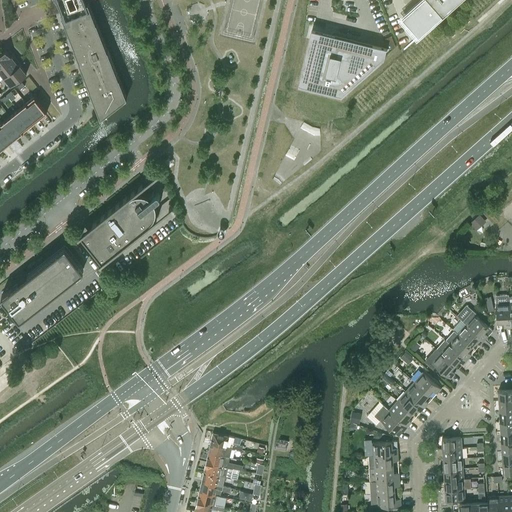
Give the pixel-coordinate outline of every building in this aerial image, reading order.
[(420,0),(409,11),(402,17),(418,35),(457,0),(420,0)] [(71,8),(62,11),(62,12),(61,12),(62,15),(74,47),(79,61),(90,89),(89,89),(100,118),(127,97),(119,77),(118,78),(108,50),(107,50),(96,22),(88,2),(86,3),(86,2),(77,5),(70,8),(71,8)] [(312,28),(298,84),(341,95),(384,57),(386,47),(312,28)] [(0,66),(12,57),(6,49),(0,53),(0,66)] [(0,66),(0,71),(4,77),(20,64),(18,65),(12,57),(0,66)] [(27,73),(20,64),(4,77),(11,85),(27,73)] [(34,96),(25,103),(38,118),(47,111),(34,96)] [(30,125),(38,118),(25,103),(18,109),(30,125)] [(18,109),(10,115),(22,131),(30,125),(18,109)] [(14,137),(22,131),(10,115),(2,122),(14,137)] [(2,122),(0,122),(0,136),(6,144),(14,137),(2,122)] [(160,194),(158,192),(157,192),(156,192),(155,193),(153,191),(148,195),(148,194),(145,193),(142,192),(138,192),(135,193),(132,194),(130,195),(129,194),(78,235),(79,236),(81,234),(101,260),(99,262),(100,263),(104,260),(115,251),(151,222),(150,221),(152,219),(154,216),(155,213),(156,210),(156,207),(155,204),(155,203),(160,199),(158,197),(159,196),(160,196),(160,195),(160,194)] [(472,227),(483,217),(479,213),(472,219),(472,220),(469,223),(472,227)] [(83,268),(65,245),(1,294),(20,318),(83,268)] [(510,327),(509,302),(507,302),(505,302),(503,302),(503,303),(498,303),(496,303),(497,322),(504,322),(504,324),(504,327),(505,327),(510,326),(510,327)] [(459,309),(453,303),(449,308),(455,314),(459,309)] [(462,320),(465,323),(484,339),(487,335),(488,335),(487,334),(492,329),(474,313),(475,312),(472,309),(469,312),(465,316),(465,317),(463,318),(462,320)] [(457,333),(471,345),(476,341),(477,342),(480,344),(480,343),(483,340),(484,339),(465,323),(464,325),(463,326),(462,327),(459,331),(457,333)] [(445,339),(467,358),(470,354),(471,354),(469,352),(467,350),(468,350),(467,350),(471,345),(457,333),(453,329),(452,331),(449,335),(448,336),(447,337),(446,337),(445,339)] [(437,348),(455,364),(459,360),(461,361),(463,363),(463,362),(466,358),(467,359),(467,358),(445,339),(445,338),(436,348),(437,348)] [(420,344),(416,341),(410,348),(414,351),(420,344)] [(455,364),(437,348),(428,358),(432,361),(430,364),(437,370),(439,368),(450,378),(450,377),(454,373),(452,370),(452,371),(451,369),(450,369),(455,364)] [(412,358),(405,352),(401,357),(407,363),(412,358)] [(415,380),(414,381),(428,394),(432,389),(433,389),(434,391),(436,393),(437,392),(440,388),(441,388),(423,371),(421,373),(420,375),(419,376),(415,380)] [(2,379),(0,380),(0,393),(2,396),(18,385),(10,373),(2,379)] [(424,399),(428,394),(414,381),(413,383),(409,387),(408,387),(408,388),(407,389),(406,391),(424,407),(424,406),(427,403),(428,403),(428,402),(426,400),(424,399)] [(499,400),(511,399),(511,388),(498,390),(499,400)] [(397,400),(412,413),(416,408),(418,409),(417,410),(420,412),(420,411),(423,407),(424,407),(406,391),(404,392),(403,394),(402,395),(399,398),(397,400)] [(511,399),(499,400),(499,411),(511,409),(511,399)] [(389,409),(407,426),(407,425),(410,421),(411,422),(411,421),(409,419),(408,418),(407,417),(412,413),(397,400),(396,402),(393,405),(392,405),(392,406),(390,408),(389,409)] [(407,426),(389,409),(384,405),(375,415),(398,435),(402,430),(403,430),(404,430),(403,430),(407,426)] [(511,409),(499,411),(500,421),(511,420),(511,409)] [(352,411),(350,421),(357,422),(359,413),(352,411)] [(511,420),(500,421),(501,431),(511,430),(511,420)] [(511,430),(501,431),(501,441),(511,440),(511,430)] [(213,432),(211,441),(232,447),(242,449),(243,445),(233,442),(233,441),(234,437),(213,432)] [(287,450),(288,440),(283,439),(284,437),(281,436),(281,438),(277,438),(276,448),(287,450)] [(442,448),(462,447),(462,446),(461,446),(461,438),(461,436),(442,438),(442,448)] [(502,451),(511,450),(511,440),(501,441),(502,451)] [(211,441),(208,451),(230,456),(232,447),(211,441)] [(373,455),(398,453),(397,453),(397,448),(397,447),(394,447),(392,448),(392,447),(392,441),(372,442),(373,445),(373,444),(373,449),(373,450),(373,451),(373,453),(373,455)] [(462,447),(442,448),(443,459),(462,457),(462,456),(462,448),(462,447)] [(502,461),(511,460),(511,450),(502,451),(502,461)] [(206,461),(227,466),(228,466),(239,469),(241,469),(242,469),(243,465),(229,462),(230,456),(208,451),(206,461)] [(398,454),(398,453),(373,455),(369,455),(369,457),(370,459),(369,459),(369,461),(370,461),(370,466),(370,468),(393,466),(393,460),(395,460),(398,460),(398,459),(397,454),(398,454)] [(444,469),(463,468),(463,467),(462,458),(462,457),(443,459),(444,469)] [(511,460),(502,461),(503,472),(511,471),(511,460)] [(206,461),(204,471),(225,476),(237,479),(237,477),(239,469),(228,466),(227,466),(206,461)] [(371,480),(399,479),(399,478),(398,473),(399,473),(399,472),(396,473),(394,473),(393,473),(393,466),(370,468),(370,470),(370,475),(370,476),(371,476),(371,478),(371,480)] [(444,479),(463,478),(463,477),(463,468),(444,469),(444,479)] [(204,471),(202,480),(223,485),(225,476),(204,471)] [(445,489),(464,488),(464,487),(463,479),(464,479),(463,478),(444,479),(445,489)] [(371,493),(394,491),(394,485),(395,485),(396,485),(400,485),(399,484),(399,479),(371,480),(371,482),(371,484),(371,486),(371,491),(371,493)] [(202,480),(199,490),(220,495),(222,490),(228,491),(230,492),(231,487),(223,485),(202,480)] [(254,492),(260,493),(262,483),(255,482),(254,492)] [(464,488),(445,489),(445,500),(465,499),(465,497),(464,489),(464,488)] [(199,490),(197,500),(224,507),(227,497),(220,495),(199,490)] [(240,491),(238,497),(251,500),(253,494),(240,491)] [(394,491),(371,493),(372,495),(372,500),(372,501),(372,503),(372,506),(401,504),(400,504),(400,498),(400,497),(397,498),(395,498),(394,491)] [(489,511),(499,511),(498,495),(497,496),(489,496),(488,496),(489,511)] [(499,511),(509,511),(508,495),(499,496),(499,495),(498,495),(499,511)] [(489,511),(488,496),(488,501),(474,502),(474,511),(489,511)] [(197,500),(195,510),(205,511),(211,511),(212,508),(224,510),(224,507),(197,500)] [(459,511),(474,511),(474,502),(459,503),(459,511)]
